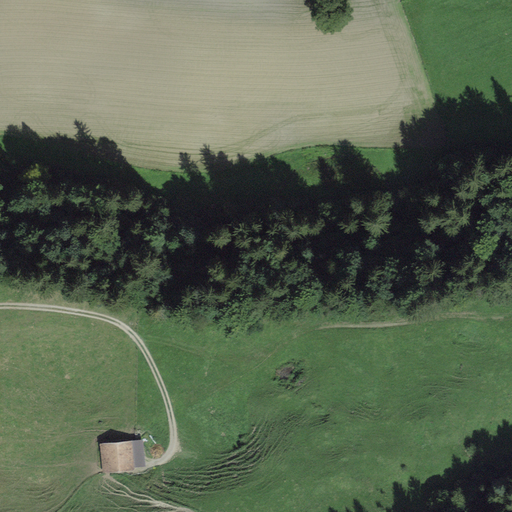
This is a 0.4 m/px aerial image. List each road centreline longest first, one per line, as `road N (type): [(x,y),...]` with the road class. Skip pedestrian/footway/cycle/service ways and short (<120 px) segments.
road 1 (track): [(170,413),(315,328),(511,313)]
road 2 (track): [(0,306),(95,315),(134,336),(173,431),(169,454),(155,463)]
